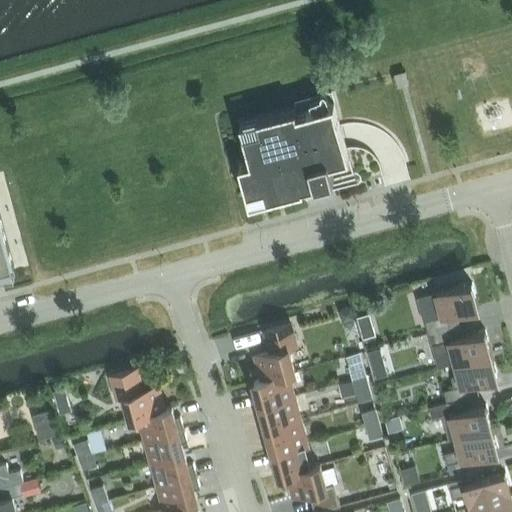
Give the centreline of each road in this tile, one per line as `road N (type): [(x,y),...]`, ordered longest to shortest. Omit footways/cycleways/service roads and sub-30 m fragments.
road 1 (unclassified): [(171,276),(493,188)]
road 2 (residential): [(250,511),(171,276)]
road 3 (unclassified): [(0,322),(171,276)]
